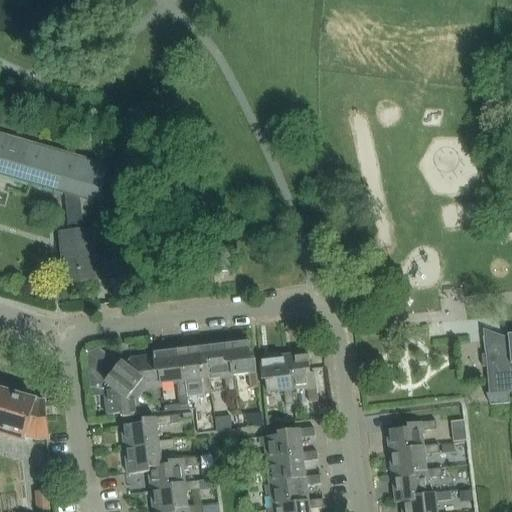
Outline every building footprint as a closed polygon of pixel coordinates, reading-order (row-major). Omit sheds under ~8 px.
[(0,174),(9,177),(9,178),(9,177),(19,180),(20,181),(20,180),(42,187),(43,188),(43,187),(53,190),(54,191),(54,190),(66,194),(67,209),(67,210),(68,220),(68,221),(69,221),(70,232),(59,233),(59,234),(60,234),(61,246),(62,258),(62,259),(63,271),(64,283),(64,284),(97,281),(97,280),(96,280),(95,268),(96,268),(95,268),(94,256),(94,255),(93,243),(92,231),(92,230),(82,231),(81,220),(81,219),(80,209),(80,208),(79,197),(83,199),(83,201),(94,204),(95,202),(98,203),(108,166),(64,154),(64,153),(63,153),(54,151),(54,150),(53,150),(31,144),(31,143),(30,143),(30,144),(20,141),(20,140),(19,140),(19,141),(0,134),(0,174)] [(229,272),(228,255),(227,249),(212,250),(214,274),(229,272)] [(120,279),(133,278),(131,260),(118,262),(120,279)] [(511,334),(508,335),(508,339),(496,334),(484,341),(486,355),(482,355),(483,367),(487,367),(488,375),(487,375),(488,388),(489,394),(490,406),(509,404),(508,399),(507,391),(511,390),(511,334)] [(250,389),(258,388),(255,360),(251,360),(249,339),(224,342),(227,363),(231,363),(232,376),(233,376),(245,375),(245,376),(248,376),(250,389)] [(231,363),(227,363),(224,342),(200,345),(203,366),(207,365),(208,379),(209,379),(221,377),(221,379),(224,379),(226,392),(235,391),(233,376),(232,376),(231,363)] [(202,395),(203,395),(211,394),(209,379),(208,379),(207,365),(203,366),(200,345),(176,348),(179,369),(183,368),(184,382),(185,381),(197,380),(197,382),(200,382),(202,395)] [(99,348),(88,353),(99,361),(106,353),(99,348)] [(178,398),(187,397),(185,381),(184,382),(183,368),(179,369),(176,348),(152,351),(153,356),(155,372),(159,372),(161,384),(173,383),(173,385),(176,385),(178,398)] [(308,353),(283,356),(286,377),(290,377),(291,390),(292,390),(304,388),(304,390),(307,390),(309,403),(318,402),(314,374),(310,374),(308,353)] [(113,372),(140,394),(144,390),(162,388),(161,384),(159,372),(155,372),(153,356),(130,359),(125,365),(121,362),(113,372)] [(259,359),(262,381),(266,381),(267,393),(280,391),(280,393),(283,393),(285,406),(294,405),(292,390),(291,390),(290,377),(286,377),(283,356),(259,359)] [(123,418),(140,416),(159,413),(158,408),(139,410),(137,398),(140,394),(113,372),(105,382),(109,386),(104,392),(107,416),(122,414),(123,418)] [(0,433),(25,440),(27,436),(37,439),(49,438),(45,402),(40,403),(0,390),(0,433)] [(211,394),(203,395),(205,405),(212,404),(211,394)] [(187,397),(178,398),(179,405),(179,408),(188,407),(187,397)] [(327,404),(317,405),(318,416),(329,415),(327,404)] [(262,413),(254,414),(255,427),(263,426),(262,413)] [(179,415),(142,420),(143,424),(122,427),(125,451),(146,448),(145,445),(158,443),(158,442),(157,430),(159,430),(158,427),(171,425),(171,424),(180,423),(179,415)] [(230,417),(215,419),(216,431),(231,429),(230,417)] [(274,417),(267,418),(268,425),(275,424),(274,417)] [(387,431),(390,455),(411,453),(411,449),(423,447),(422,435),(424,435),(423,432),(437,430),(435,421),(407,425),(408,429),(387,431)] [(315,437),(314,428),(279,432),(279,436),(260,439),(260,444),(264,443),(267,462),(267,463),(282,461),(282,457),(302,455),(302,454),(300,439),(315,437)] [(464,433),(453,435),(454,443),(465,441),(464,433)] [(128,475),(149,473),(148,469),(161,467),(161,466),(160,454),(162,454),(161,451),(174,449),(173,440),(158,442),(158,443),(145,445),(146,448),(125,451),(128,475)] [(453,444),(441,446),(442,454),(454,453),(453,444)] [(390,455),(393,479),(414,477),(413,473),(426,471),(425,459),(427,459),(426,455),(439,454),(438,445),(423,447),(411,449),(411,453),(390,455)] [(267,463),(267,462),(262,462),(263,468),(267,467),(270,486),(270,487),(285,485),(284,481),(305,478),(305,477),(303,462),(318,461),(317,452),(302,454),(302,455),(282,457),(282,461),(267,463)] [(169,465),(161,466),(161,467),(148,469),(149,473),(151,492),(172,489),(172,485),(184,484),(184,483),(183,471),(185,471),(185,468),(198,467),(197,458),(168,461),(169,465)] [(215,481),(214,469),(202,470),(203,482),(215,481)] [(414,477),(393,479),(395,504),(401,503),(401,502),(423,500),(422,496),(429,495),(429,494),(428,483),(430,482),(429,479),(442,478),(441,469),(426,471),(413,473),(414,477)] [(287,505),(308,502),(308,501),(306,486),(321,484),(320,476),(305,477),(305,478),(284,481),(285,485),(270,487),(270,486),(265,486),(266,492),(270,491),(272,510),(273,510),(288,508),(287,505)] [(153,511),(175,511),(175,509),(187,508),(187,507),(186,495),(188,495),(187,492),(201,490),(199,481),(184,483),(184,484),(172,485),(172,489),(151,492),(153,511)] [(49,511),(48,491),(36,493),(37,511),(49,511)] [(472,502),(471,491),(460,492),(461,503),(472,502)] [(401,503),(402,511),(437,511),(437,506),(439,505),(438,502),(451,501),(450,492),(429,494),(429,495),(422,496),(423,500),(401,502),(401,503)] [(308,501),(308,502),(287,505),(288,508),(273,510),(272,510),(268,510),(268,511),(309,511),(309,510),(324,508),(322,499),(308,501)]
